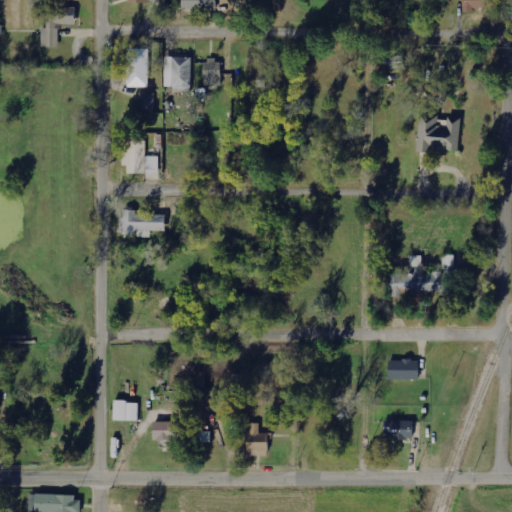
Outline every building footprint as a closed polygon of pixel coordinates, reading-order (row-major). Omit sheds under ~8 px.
[(217,10),(216,0),(182,0),(182,10),(217,10)] [(462,0),(463,11),(487,10),(486,0),(462,0)] [(42,47),(59,47),(58,25),(75,24),(75,7),(46,8),(46,29),(41,29),(42,47)] [(150,87),(150,49),(128,49),(128,87),(150,87)] [(389,68),(406,67),(406,55),(389,56),(389,68)] [(165,86),(173,87),(173,92),(192,93),(193,58),(166,57),(165,86)] [(222,85),(222,60),(205,60),(205,85),(222,85)] [(155,113),(155,93),(140,92),(140,113),(155,113)] [(418,151),(459,153),(461,119),(440,118),(440,121),(419,120),(418,151)] [(127,174),(157,173),(157,163),(158,163),(158,157),(146,157),(146,141),(127,141),(128,153),(122,153),(123,166),(127,166),(127,174)] [(166,215),(137,215),(137,210),(121,210),(121,236),(151,236),(151,231),(166,231),(166,215)] [(389,275),(390,295),(444,293),(444,272),(423,273),(422,256),(410,256),(411,274),(389,275)] [(389,361),(389,380),(419,378),(418,360),(389,361)] [(140,421),(140,402),(114,401),(113,420),(140,421)] [(412,420),(383,421),(384,439),(413,439),(412,420)] [(153,439),(177,440),(178,422),(153,421),(153,439)] [(201,424),(190,423),(189,442),(212,443),(212,431),(201,431),(201,424)] [(268,456),(268,433),(260,433),(260,423),(251,423),(251,433),(247,433),(247,456),(268,456)] [(83,511),(83,496),(36,495),(36,511),(83,511)]
